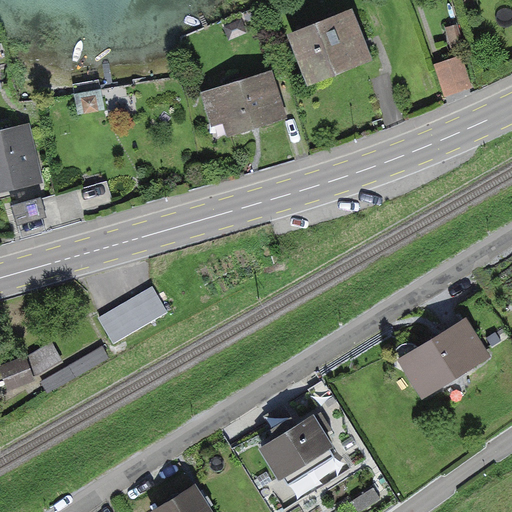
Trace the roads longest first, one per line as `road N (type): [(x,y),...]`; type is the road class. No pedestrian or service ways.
road 1 (primary): [(0,277),(354,174),(511,109)]
road 2 (residential): [(68,511),(511,232)]
